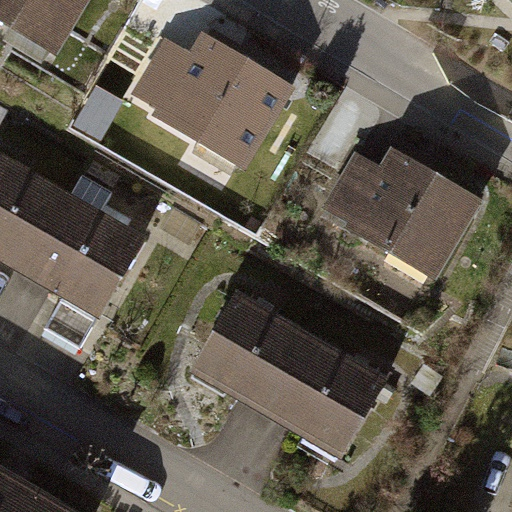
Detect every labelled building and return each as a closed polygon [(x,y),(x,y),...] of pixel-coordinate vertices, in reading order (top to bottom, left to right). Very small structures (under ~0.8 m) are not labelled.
[(102,0),(0,0),(0,9),(70,53),(102,0)] [(307,107),(188,34),(145,103),(264,176),(307,107)] [(494,222),(383,155),(344,219),(456,286),(494,222)] [(152,253),(0,169),(0,267),(56,299),(111,328),(152,253)] [(390,394),(231,303),(186,381),(234,408),(287,439),(345,472),(390,394)] [(63,511),(0,475),(0,511),(63,511)]
